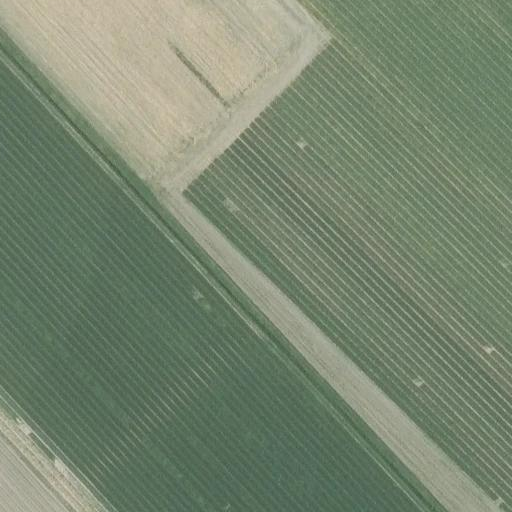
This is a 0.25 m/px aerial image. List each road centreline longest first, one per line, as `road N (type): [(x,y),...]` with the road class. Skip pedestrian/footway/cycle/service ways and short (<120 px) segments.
road 1 (track): [(290,0),(511,218)]
road 2 (track): [(324,33),(158,192)]
